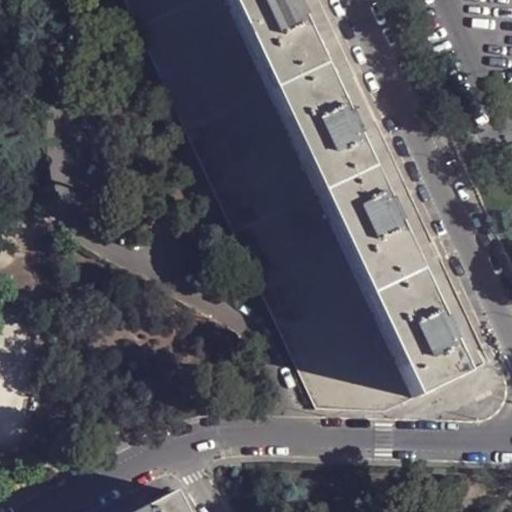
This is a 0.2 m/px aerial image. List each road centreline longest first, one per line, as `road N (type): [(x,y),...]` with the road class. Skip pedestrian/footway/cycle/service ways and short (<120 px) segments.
road 1 (residential): [(359,0),(511,331)]
road 2 (residential): [(511,442),(227,438),(182,448)]
road 3 (residential): [(182,448),(121,462),(23,511)]
road 4 (unknown): [(307,439),(269,366),(220,307)]
road 5 (residential): [(444,0),(483,91),(511,101)]
